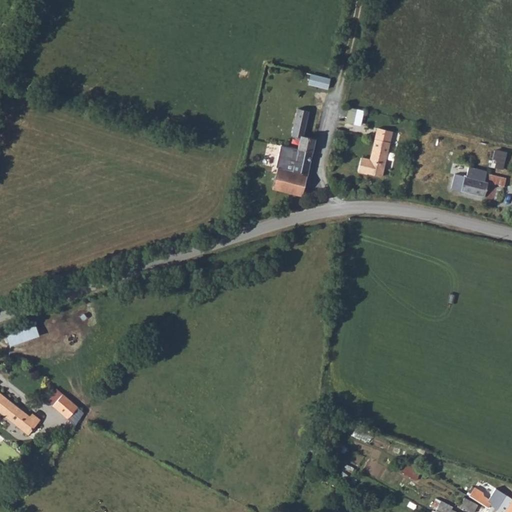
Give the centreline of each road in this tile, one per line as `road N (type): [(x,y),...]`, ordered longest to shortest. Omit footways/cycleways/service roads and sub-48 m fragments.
road 1 (tertiary): [(0,322),(339,207),(511,233)]
road 2 (track): [(359,0),(321,156),(339,207)]
